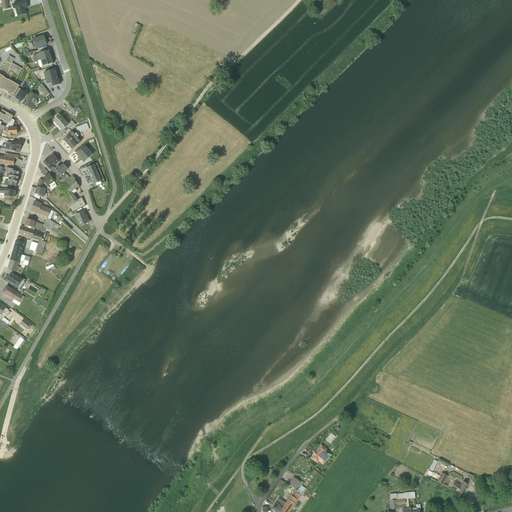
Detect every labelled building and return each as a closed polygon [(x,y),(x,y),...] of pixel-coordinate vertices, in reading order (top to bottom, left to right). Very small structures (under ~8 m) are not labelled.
[(7,0),(0,0),(0,7),(2,7),(2,9),(8,9),(7,0)] [(15,9),(17,17),(26,14),(25,9),(28,8),(26,1),(12,5),(13,9),(15,9)] [(32,40),(35,48),(46,45),(46,44),(46,43),(46,41),(45,41),(43,36),(32,40)] [(40,60),(51,57),(49,50),(38,53),(38,54),(37,57),(39,58),(40,60)] [(11,65),(14,59),(8,56),(5,62),(11,65)] [(40,68),(53,64),(51,57),(40,60),(37,61),(40,68)] [(8,69),(14,72),(17,66),(12,63),(8,69)] [(43,73),(46,80),(57,76),(55,70),(43,73)] [(57,76),(46,80),(47,85),(48,84),(49,88),(59,85),(57,76)] [(9,81),(3,78),(0,83),(0,89),(3,91),(3,90),(9,81)] [(25,90),(30,80),(26,78),(20,90),(15,99),(21,102),(24,97),(25,98),(27,94),(28,92),(25,90)] [(14,83),(9,80),(9,81),(3,90),(8,93),(14,83)] [(8,93),(7,94),(15,99),(20,90),(18,88),(19,86),(14,83),(8,93)] [(36,100),(38,96),(30,93),(24,106),(30,109),(32,104),(33,105),(37,103),(36,100)] [(3,115),(1,119),(8,124),(13,117),(7,113),(5,116),(3,115)] [(59,115),(53,120),(62,130),(68,124),(65,121),(69,118),(67,115),(63,119),(59,115)] [(78,134),(89,130),(87,124),(76,128),(78,134)] [(17,135),(16,127),(7,128),(0,125),(0,134),(2,130),(8,133),(8,136),(13,136),(13,135),(17,135)] [(72,132),(64,140),(72,149),(81,142),(72,132)] [(92,155),(85,146),(76,154),(81,159),(81,160),(83,163),(92,155)] [(18,160),(19,156),(5,153),(4,164),(13,166),(14,159),(15,160),(18,160)] [(53,154),(44,162),(49,170),(50,169),(52,172),(55,169),(53,167),(59,161),(53,154)] [(63,178),(65,181),(69,178),(66,174),(66,175),(64,173),(68,169),(63,164),(59,167),(58,166),(55,169),(60,175),(63,178)] [(105,183),(104,180),(96,164),(87,168),(95,187),(97,186),(105,183)] [(17,172),(15,172),(15,170),(6,168),(5,171),(3,171),(3,168),(0,166),(0,177),(17,180),(19,175),(18,175),(19,173),(17,172)] [(60,175),(55,169),(52,172),(53,174),(51,176),(54,181),(60,175)] [(39,180),(37,187),(46,189),(47,190),(48,188),(47,187),(55,182),(54,181),(51,176),(49,174),(43,178),(45,181),(39,180)] [(75,179),(73,176),(69,178),(65,181),(59,186),(65,195),(64,196),(66,199),(74,195),(73,194),(77,191),(75,189),(79,186),(74,180),(75,179)] [(2,177),(0,183),(4,183),(4,185),(10,186),(11,186),(16,186),(16,184),(17,180),(2,177)] [(43,198),(46,189),(37,187),(35,194),(38,195),(38,196),(43,198)] [(0,195),(4,196),(14,198),(15,190),(0,188),(0,195)] [(70,206),(72,212),(85,206),(81,198),(77,200),(74,195),(66,199),(69,203),(70,202),(72,204),(70,206)] [(42,204),(34,201),(31,210),(47,217),(48,219),(50,220),(53,212),(50,210),(51,209),(41,205),(42,204)] [(83,212),(75,215),(79,226),(88,222),(83,212)] [(31,220),(26,219),(24,225),(34,228),(34,231),(44,233),(45,229),(49,230),(50,229),(43,225),(38,223),(35,222),(36,220),(31,219),(31,220)] [(47,219),(45,222),(57,230),(59,226),(47,219)] [(21,236),(31,239),(34,228),(25,226),(24,227),(21,226),(18,234),(21,235),(21,236)] [(46,234),(34,231),(32,239),(39,241),(38,244),(35,251),(42,254),(46,242),(43,241),(46,234)] [(22,239),(17,237),(12,252),(21,255),(25,243),(24,243),(25,240),(22,240),(22,239)] [(35,252),(38,244),(32,242),(29,250),(35,252)] [(25,256),(12,252),(7,268),(13,271),(21,275),(25,265),(27,266),(29,262),(24,260),(25,256)] [(5,281),(20,290),(25,282),(22,280),(22,279),(21,275),(13,271),(10,276),(9,276),(5,281)] [(22,306),(25,308),(25,307),(28,309),(30,307),(31,308),(34,303),(15,291),(6,286),(2,292),(11,298),(14,299),(12,302),(19,306),(20,303),(21,303),(23,299),(26,301),(22,306)] [(0,320),(1,321),(8,310),(5,308),(5,307),(0,303),(0,320)] [(24,319),(20,324),(27,330),(28,329),(29,330),(32,327),(30,325),(31,324),(24,319)] [(11,343),(14,346),(13,347),(12,347),(18,351),(27,340),(19,334),(17,336),(13,332),(9,337),(13,340),(11,343)] [(317,463),(327,450),(321,446),(311,458),(317,463)] [(444,485),(448,476),(442,473),(438,482),(444,485)] [(298,486),(301,482),(294,477),(291,481),(298,486)] [(297,487),(298,486),(291,481),(288,484),(295,489),(297,487)] [(451,488),(454,490),(460,494),(467,484),(463,481),(460,486),(458,484),(455,483),(451,488)] [(402,508),(402,511),(419,511),(417,497),(415,498),(414,495),(415,495),(415,492),(412,492),(412,495),(410,496),(409,492),(396,494),(397,500),(390,500),(391,509),(394,509),(402,508)] [(288,511),(297,500),(292,496),(279,511),(288,511)] [(278,511),(285,503),(279,499),(272,509),(275,511),(278,511)]
